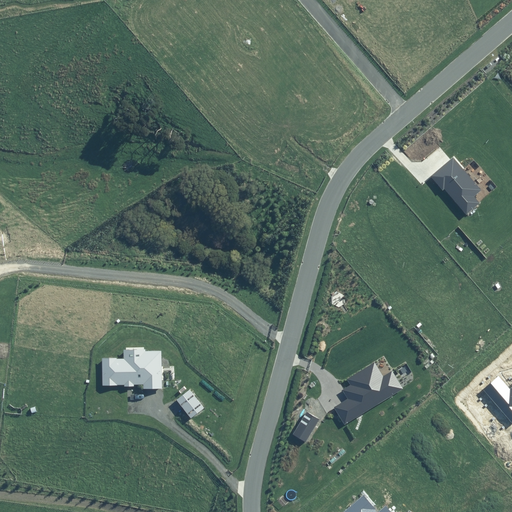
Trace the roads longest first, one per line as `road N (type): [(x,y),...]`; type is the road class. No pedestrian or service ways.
road 1 (residential): [(253,511),(262,449),(329,203),(361,150),(407,112)]
road 2 (residential): [(407,112),(309,0)]
road 3 (residential): [(407,112),(511,22)]
